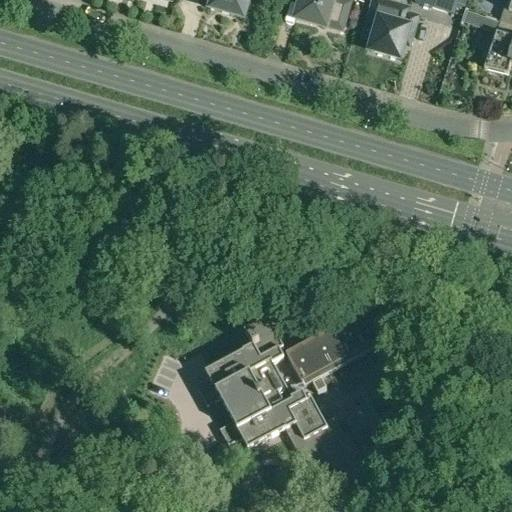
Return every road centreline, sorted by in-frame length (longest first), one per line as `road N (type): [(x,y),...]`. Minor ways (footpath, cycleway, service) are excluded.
road 1 (primary): [(0,83),(511,243)]
road 2 (primary): [(511,192),(0,41)]
road 3 (residential): [(511,137),(446,129),(66,17)]
road 4 (residential): [(0,468),(131,511)]
